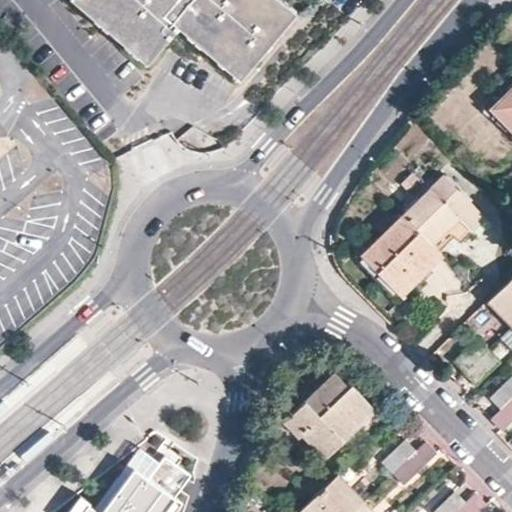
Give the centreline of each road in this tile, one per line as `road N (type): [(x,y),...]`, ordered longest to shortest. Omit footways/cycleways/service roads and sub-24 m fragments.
road 1 (secondary): [(288,228),(324,194),(473,0)]
road 2 (residential): [(298,295),(382,350),(511,483)]
road 3 (secondary): [(404,0),(249,170),(201,189)]
road 4 (secondary): [(0,495),(174,345)]
road 5 (secondary): [(133,286),(88,310),(0,388)]
road 6 (residential): [(232,355),(238,400),(231,469),(215,511)]
road 7 (secondary): [(201,189),(155,213),(140,235),(133,286)]
